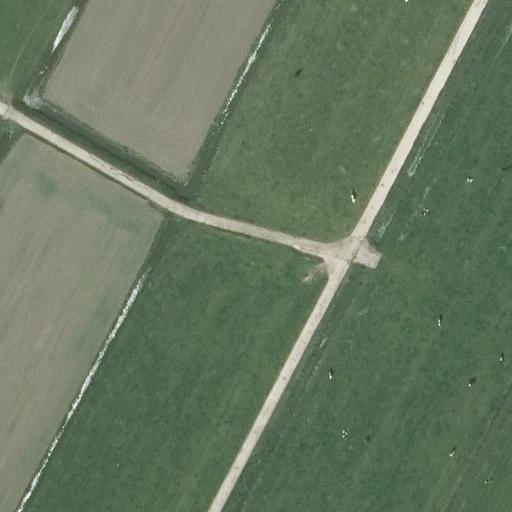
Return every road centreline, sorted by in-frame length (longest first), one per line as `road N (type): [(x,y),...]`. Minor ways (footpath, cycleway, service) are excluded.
road 1 (track): [(206,511),(477,0)]
road 2 (track): [(332,278),(181,224),(0,123)]
